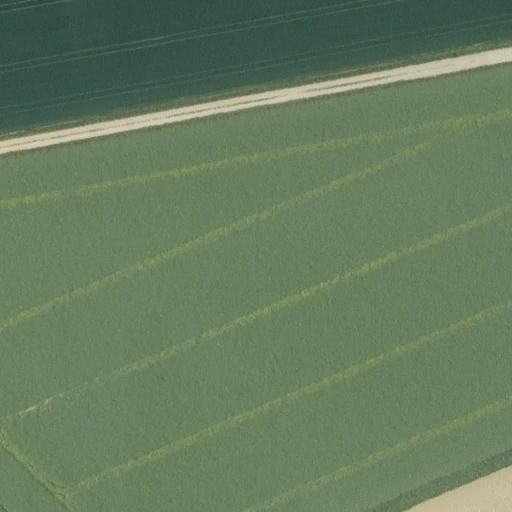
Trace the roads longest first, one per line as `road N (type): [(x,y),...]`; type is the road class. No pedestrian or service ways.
road 1 (track): [(0,147),(511,56)]
road 2 (track): [(391,511),(511,463)]
